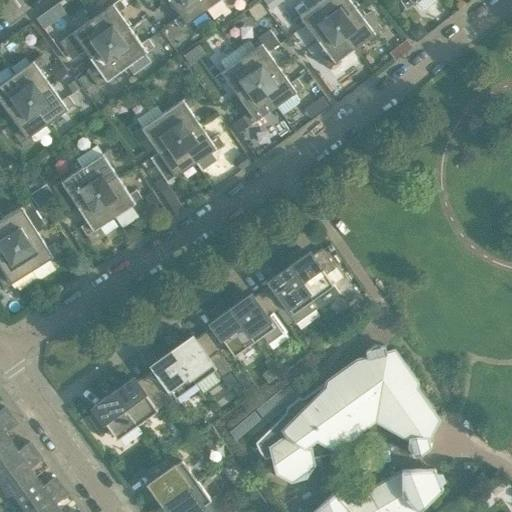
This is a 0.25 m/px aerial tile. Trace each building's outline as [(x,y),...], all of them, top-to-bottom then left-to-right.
[(120,0),(117,0),(93,18),(110,42),(130,27),(119,12),(126,7),(120,0)] [(200,0),(169,0),(180,15),(173,20),(180,29),(207,9),(200,0)] [(200,0),(207,9),(213,17),(227,7),(221,0),(200,0)] [(337,24),(319,0),(303,0),(294,7),(300,15),(293,20),(299,29),(306,24),(317,39),(337,24)] [(357,9),(350,0),(319,0),(337,24),(357,9)] [(434,0),(400,0),(400,1),(406,9),(415,2),(419,8),(424,8),(434,0)] [(355,48),(382,28),(376,20),(377,19),(372,12),(369,11),(362,16),(357,9),(337,24),(355,48)] [(44,12),(36,18),(44,29),(52,23),(44,12)] [(133,23),(140,35),(155,27),(148,15),(133,23)] [(93,18),(59,42),(71,59),(85,49),(90,56),(110,42),(93,18)] [(355,48),(337,24),(317,39),(329,54),(322,59),(328,68),(355,48)] [(145,54),(154,47),(148,38),(141,43),(130,27),(110,42),(127,66),(133,74),(151,62),(145,54)] [(279,67),(268,52),(280,43),(270,29),(258,38),(261,43),(255,47),(249,39),(235,49),(259,82),(279,67)] [(406,40),(397,46),(402,53),(411,46),(406,40)] [(95,64),(86,70),(98,87),(100,86),(127,66),(110,42),(90,56),(95,64)] [(259,82),(235,49),(219,60),(225,69),(214,77),(221,86),(227,81),(238,96),(259,82)] [(190,50),(183,55),(190,64),(197,59),(190,50)] [(50,84),(39,69),(46,64),(40,55),(13,75),(30,99),(50,84)] [(30,99),(13,75),(7,67),(0,71),(0,99),(10,113),(30,99)] [(294,93),(303,86),(297,78),(290,83),(279,67),(259,82),(276,106),(282,114),(297,103),(298,99),(294,93)] [(276,106),(259,82),(238,96),(249,111),(232,124),(238,133),(276,106)] [(47,123),(74,104),(68,95),(61,100),(50,84),(30,99),(47,123)] [(199,123),(189,108),(196,103),(190,94),(162,113),(179,137),(199,123)] [(324,96),(317,101),(324,111),(331,105),(324,96)] [(47,123),(30,99),(10,113),(21,129),(14,134),(20,142),(47,123)] [(179,137),(162,113),(156,105),(136,118),(142,127),(134,132),(141,141),(148,136),(158,152),(179,137)] [(214,150),(223,143),(217,134),(210,139),(199,123),(179,137),(196,162),(201,170),(217,160),(218,156),(214,150)] [(196,162),(179,137),(158,152),(163,159),(156,164),(168,181),(196,162)] [(119,178),(108,162),(115,158),(109,149),(102,153),(97,145),(76,158),(82,167),(98,192),(119,178)] [(98,192),(82,167),(68,176),(52,186),(69,211),(77,205),(98,192)] [(163,177),(153,183),(175,215),(184,209),(163,177)] [(142,198),(136,189),(129,194),(119,178),(98,192),(114,217),(142,198)] [(55,198),(49,188),(42,193),(48,202),(55,198)] [(160,202),(153,191),(144,196),(151,207),(160,202)] [(86,235),(114,217),(98,192),(77,205),(88,221),(81,226),(86,235)] [(46,203),(40,194),(33,199),(39,208),(46,203)] [(46,226),(30,201),(0,219),(16,244),(37,231),(46,226)] [(0,254),(16,244),(0,219),(0,254)] [(60,252),(54,243),(47,247),(37,231),(16,244),(32,269),(60,252)] [(32,269),(16,244),(0,254),(0,265),(5,273),(0,276),(0,281),(4,287),(14,281),(19,289),(37,278),(32,269)] [(326,274),(335,267),(321,248),(312,254),(309,251),(289,265),(313,298),(333,284),(326,274)] [(319,307),(313,298),(289,265),(269,279),(272,283),(263,290),(276,309),(287,324),(293,319),(296,323),(319,307)] [(287,331),(273,312),(276,309),(263,290),(254,296),(251,292),(231,307),(254,340),(262,335),(268,343),(285,331),(286,332),(287,331)] [(254,340),(231,307),(210,321),(213,325),(204,332),(218,351),(227,345),(234,355),(254,340)] [(231,369),(218,351),(204,332),(195,338),(192,334),(172,349),(196,382),(212,370),(218,378),(231,369)] [(437,418),(418,390),(416,381),(394,349),(387,351),(385,345),(374,344),(366,350),(367,356),(357,359),(303,398),(298,397),(286,407),(286,412),(256,442),(259,450),(265,458),(271,456),(276,473),(291,482),(307,478),(315,465),(314,457),(332,453),(360,433),(359,429),(375,418),(409,437),(408,446),(414,455),(421,453),(431,446),(428,435),(437,418)] [(196,382),(172,349),(152,363),(154,367),(145,374),(159,393),(168,387),(176,397),(196,382)] [(272,366),(262,374),(269,383),(279,376),(272,366)] [(221,378),(229,389),(238,383),(230,372),(221,378)] [(150,400),(159,393),(145,374),(136,380),(134,377),(113,391),(137,424),(157,410),(150,400)] [(168,387),(159,393),(166,403),(176,397),(168,387)] [(287,396),(281,388),(256,409),(263,417),(287,396)] [(137,424),(113,391),(93,405),(96,409),(87,416),(101,435),(110,429),(117,438),(137,424)] [(159,393),(150,400),(157,410),(166,403),(159,393)] [(0,422),(11,415),(5,406),(0,409),(0,422)] [(236,439),(260,419),(254,411),(229,432),(236,439)] [(0,448),(12,440),(5,431),(17,423),(11,415),(0,422),(0,448)] [(0,475),(36,450),(30,441),(18,450),(12,440),(0,448),(0,475)] [(9,496),(37,476),(30,467),(42,458),(36,450),(0,475),(0,501),(0,502),(9,496)] [(176,450),(166,457),(172,466),(182,459),(176,450)] [(148,470),(146,471),(153,480),(149,483),(155,491),(163,503),(196,479),(182,459),(172,466),(166,457),(162,459),(148,470)] [(418,511),(443,489),(435,468),(402,469),(402,487),(398,488),(395,487),(386,489),(380,492),(374,488),(347,504),(335,491),(311,511),(418,511)] [(19,511),(23,511),(61,485),(55,476),(43,485),(37,476),(9,496),(19,511)] [(196,479),(163,503),(169,511),(212,511),(222,505),(215,495),(210,499),(196,479)] [(60,511),(62,511),(56,502),(67,493),(61,485),(23,511),(60,511)]
